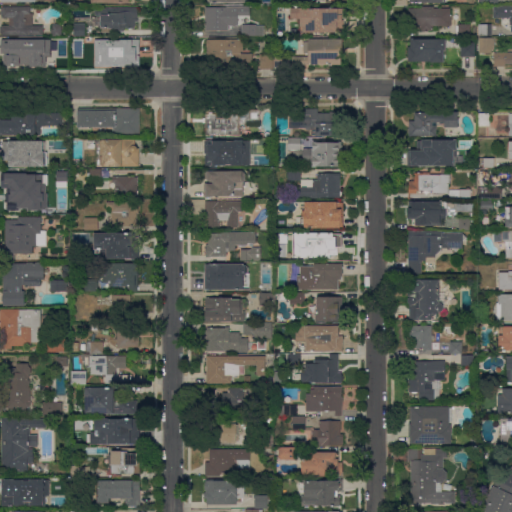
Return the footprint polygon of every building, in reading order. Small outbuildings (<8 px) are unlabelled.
[(303,31),(303,26),(300,26),(300,19),(291,19),(291,8),(299,8),(299,7),(328,7),(328,5),(332,5),(332,7),(337,7),(337,9),(343,9),(343,21),(344,21),(344,33),(337,33),(337,31),(303,31)] [(31,6),(31,13),(33,13),(33,25),(43,25),(43,35),(1,35),(1,33),(0,33),(0,28),(1,28),(1,25),(10,25),(10,18),(2,18),(2,8),(4,6),(31,6)] [(250,6),(250,15),(229,16),(229,30),(206,31),(206,7),(250,6)] [(450,8),(450,16),(451,16),(451,25),(432,25),(432,30),(422,30),(422,25),(409,25),(409,8),(422,8),(422,6),(435,6),(435,8),(443,8),(450,8)] [(509,25),(509,18),(493,18),(493,6),(511,6),(511,32),(511,25),(509,25)] [(97,7),(138,7),(138,17),(137,17),(137,22),(136,22),(136,26),(135,26),(135,28),(117,28),(101,29),(101,26),(93,26),(93,16),(97,16),(95,14),(95,9),(97,7)] [(86,23),(86,35),(75,35),(75,23),(86,23)] [(492,23),(492,35),(479,35),(479,23),(492,23)] [(62,35),(53,36),(53,24),(62,24),(62,35)] [(242,24),(257,24),(257,25),(264,25),(264,36),(242,36),(242,24)] [(471,35),(459,35),(459,24),(471,24),(471,35)] [(445,62),(408,62),(408,47),(411,47),(411,37),(418,37),(418,39),(446,39),(446,50),(445,50),(445,62)] [(480,37),(495,37),(495,50),(492,50),(492,53),(480,53),(480,37)] [(138,39),(138,61),(123,61),(123,58),(118,58),(118,56),(101,56),(101,54),(100,54),(100,48),(93,48),(93,38),(113,38),(113,39),(138,39)] [(342,38),(342,64),(326,64),(325,65),(320,66),(319,64),(292,65),(292,56),(309,56),(309,39),(342,38)] [(231,67),(231,66),(206,66),(206,39),(242,39),(242,41),(243,41),(243,52),(241,52),(241,53),(253,53),(253,67),(231,67)] [(16,41),(16,49),(23,49),(23,51),(32,51),(32,60),(9,60),(9,57),(1,57),(1,41),(16,41)] [(475,56),(461,56),(461,42),(475,42),(475,56)] [(86,66),(71,66),(71,53),(72,53),(72,48),(80,48),(80,53),(86,53),(86,66)] [(66,50),(66,66),(52,66),(52,50),(66,50)] [(511,64),(506,64),(506,66),(495,66),(495,52),(511,52),(511,64)] [(288,53),(288,67),(275,67),(275,69),(274,69),(274,54),(288,53)] [(274,69),(260,69),(260,54),(274,54),(274,69)] [(140,108),(141,136),(138,136),(138,135),(113,135),(113,127),(78,128),(77,111),(79,111),(79,108),(140,108)] [(289,128),(290,108),(318,109),(318,113),(330,113),(330,111),(338,112),(338,122),(335,122),(334,136),(316,136),(316,135),(312,135),(312,130),(307,130),(307,128),(289,128)] [(206,135),(206,113),(215,113),(215,117),(230,117),(231,113),(240,113),(240,109),(260,109),(260,122),(244,122),(244,126),(239,126),(239,136),(206,135)] [(0,135),(0,120),(2,120),(2,113),(63,112),(63,125),(46,125),(46,126),(41,126),(41,135),(36,135),(0,135)] [(409,135),(410,121),(415,121),(415,112),(458,113),(458,127),(445,127),(445,123),(437,123),(437,135),(409,135)] [(478,113),(490,113),(490,126),(478,126),(478,113)] [(301,137),(301,150),(288,150),(288,138),(301,137)] [(52,138),(52,150),(39,150),(39,138),(52,138)] [(456,138),(456,149),(453,149),(453,165),(411,166),(411,162),(407,162),(407,148),(416,148),(416,139),(456,138)] [(140,166),(123,166),(123,167),(103,167),(103,165),(101,165),(95,165),(95,140),(122,140),(122,139),(136,139),(136,146),(137,148),(140,148),(140,166)] [(217,140),(217,139),(222,139),(222,140),(243,140),(243,147),(241,147),(241,157),(242,157),(242,166),(227,166),(227,167),(220,167),(220,166),(205,166),(205,140),(217,140)] [(5,142),(18,142),(18,148),(30,148),(30,155),(54,155),(54,166),(43,166),(2,166),(2,154),(5,154),(5,142)] [(343,146),(343,164),(342,164),(342,167),(313,167),(313,160),(305,160),(305,148),(312,148),(313,142),(342,142),(342,146),(343,146)] [(495,157),(495,167),(484,168),(484,157),(495,157)] [(29,177),(36,177),(35,187),(29,187),(29,191),(39,192),(39,204),(36,204),(35,206),(34,206),(34,212),(28,212),(28,211),(8,211),(8,182),(10,182),(10,181),(1,181),(1,171),(7,171),(7,168),(14,169),(14,171),(23,171),(23,175),(29,175),(29,177)] [(101,180),(90,180),(90,168),(101,168),(101,180)] [(301,179),(318,179),(318,172),(341,172),(341,190),(342,191),(342,194),(341,195),(341,197),(299,197),(299,187),(301,187),(301,180),(288,180),(288,168),(302,169),(301,179)] [(206,178),(206,172),(209,169),(232,169),(231,170),(243,170),(243,172),(246,173),(246,179),(245,180),(245,185),(244,185),(244,196),(218,197),(215,197),(205,197),(205,183),(209,183),(209,181),(206,178)] [(488,187),(502,187),(503,198),(479,199),(479,187),(480,187),(480,171),(488,171),(488,187)] [(431,173),(431,174),(449,174),(449,193),(427,193),(427,191),(410,191),(410,181),(415,181),(415,173),(431,173)] [(139,177),(139,186),(138,186),(138,197),(115,197),(115,183),(113,183),(113,176),(139,177)] [(471,188),(472,199),(460,199),(460,198),(450,198),(450,189),(461,189),(461,188),(471,188)] [(494,211),(481,211),(481,199),(494,199),(494,211)] [(413,225),(413,218),(408,218),(409,207),(409,200),(445,200),(444,207),(445,207),(445,214),(444,214),(444,219),(442,219),(442,223),(441,225),(413,225)] [(139,201),(139,213),(138,213),(138,225),(112,225),(112,207),(107,207),(107,201),(139,201)] [(242,201),(242,211),(239,211),(239,227),(227,227),(228,220),(220,220),(220,227),(205,227),(205,201),(242,201)] [(338,201),(338,202),(344,202),(344,226),(341,226),(341,227),(305,227),(305,226),(301,226),(301,216),(302,216),(302,210),(305,210),(305,201),(338,201)] [(42,216),(42,233),(37,233),(37,245),(33,245),(33,253),(15,253),(15,259),(2,259),(2,246),(6,246),(6,219),(18,219),(18,216),(42,216)] [(85,217),(99,217),(99,229),(85,229),(85,217)] [(471,218),(471,229),(459,229),(459,218),(471,218)] [(453,247),(436,247),(436,253),(421,253),(421,271),(417,271),(417,273),(408,273),(408,238),(409,238),(409,230),(443,230),(443,232),(463,232),(463,233),(467,237),(463,241),(463,247),(460,247),(457,251),(453,247)] [(511,241),(494,241),(494,232),(502,232),(502,230),(511,230),(511,241)] [(138,231),(138,244),(139,244),(139,258),(94,258),(94,252),(95,252),(95,248),(94,248),(94,232),(97,232),(138,231)] [(256,243),(248,243),(248,245),(238,245),(237,248),(236,248),(236,250),(231,250),(231,251),(227,251),(227,256),(211,256),(211,257),(206,257),(206,255),(207,255),(207,244),(208,244),(209,232),(230,233),(230,231),(256,232),(256,237),(258,237),(258,241),(256,241),(256,243)] [(318,232),(318,238),(324,238),(324,232),(338,232),(339,244),(343,244),(343,258),(330,258),(330,257),(319,257),(319,256),(311,256),(311,257),(299,257),(299,237),(297,238),(297,232),(318,232)] [(262,247),(262,258),(260,258),(260,261),(252,261),(252,260),(241,260),(241,249),(252,249),(252,247),(262,247)] [(25,305),(4,305),(4,301),(3,300),(3,296),(4,294),(4,269),(3,269),(3,267),(4,267),(4,262),(44,262),(44,279),(41,279),(41,286),(29,285),(23,285),(23,290),(25,290),(25,305)] [(109,285),(109,282),(103,282),(103,262),(138,262),(138,274),(136,274),(136,285),(111,285),(109,285)] [(244,263),(244,265),(246,265),(246,273),(248,273),(248,286),(243,286),(243,289),(204,289),(204,263),(209,263),(244,263)] [(344,263),(344,275),(342,275),(342,279),(339,279),(339,289),(311,289),(311,288),(307,288),(307,275),(308,275),(308,266),(314,266),(314,263),(344,263)] [(273,270),(273,282),(260,282),(260,270),(273,270)] [(511,290),(499,290),(499,271),(511,271),(511,290)] [(68,279),(68,291),(51,291),(51,280),(68,279)] [(98,279),(98,291),(85,291),(85,279),(98,279)] [(440,292),(445,292),(445,313),(432,313),(432,319),(410,319),(410,303),(408,303),(408,279),(440,279),(440,292)] [(274,292),(274,305),(259,305),(259,292),(274,292)] [(290,304),(290,292),(305,292),(305,304),(290,304)] [(511,319),(497,319),(497,302),(499,302),(499,293),(511,293),(511,319)] [(112,294),(131,295),(131,308),(139,308),(139,320),(111,320),(111,310),(112,310),(112,294)] [(317,297),(343,296),(343,321),(316,321),(316,319),(315,319),(315,318),(314,317),(314,316),(315,315),(316,315),(316,310),(315,309),(315,308),(316,306),(317,306),(317,304),(316,303),(315,302),(315,301),(316,300),(317,299),(317,297)] [(245,321),(207,322),(206,297),(232,297),(232,299),(241,298),(241,299),(246,299),(246,301),(248,301),(248,305),(247,305),(247,312),(245,312),(245,321)] [(1,309),(20,309),(41,309),(42,327),(39,327),(39,332),(40,332),(40,342),(38,342),(38,352),(30,352),(30,345),(13,345),(13,348),(2,349),(1,309)] [(272,323),(272,338),(255,338),(255,334),(244,335),(244,323),(272,323)] [(432,349),(425,349),(425,348),(414,348),(414,338),(409,338),(409,324),(432,324),(432,349)] [(118,325),(140,325),(140,347),(129,347),(129,348),(124,348),(124,347),(118,347),(118,325)] [(339,325),(339,335),(343,335),(343,351),(306,351),(306,340),(296,340),(296,332),(299,332),(299,325),(305,325),(339,325)] [(511,349),(506,349),(506,351),(500,351),(500,326),(503,326),(503,325),(511,325),(511,349)] [(207,335),(207,327),(212,327),(226,327),(225,326),(230,326),(230,332),(240,332),(240,338),(249,338),(249,350),(207,351),(207,335)] [(47,352),(47,338),(69,338),(69,351),(47,352)] [(87,354),(87,341),(107,341),(107,353),(94,354),(87,354)] [(462,353),(450,353),(451,341),(463,341),(462,353)] [(94,355),(118,355),(118,367),(120,367),(120,375),(129,374),(130,382),(120,382),(120,383),(106,383),(106,381),(104,381),(104,376),(106,376),(106,374),(91,374),(91,367),(85,367),(85,361),(83,361),(83,354),(87,354),(94,354),(94,355)] [(301,354),(302,366),(289,366),(289,354),(301,354)] [(339,372),(342,372),(342,374),(344,375),(344,380),(342,381),(342,383),(315,383),(315,382),(303,382),(303,379),(301,379),(302,372),(303,372),(303,369),(306,369),(306,363),(313,363),(313,361),(315,361),(315,359),(330,359),(330,354),(339,354),(339,372)] [(207,355),(266,355),(266,375),(257,375),(257,364),(244,364),(244,375),(232,375),(232,383),(207,383),(207,372),(206,371),(206,367),(207,365),(207,355)] [(475,365),(462,365),(462,355),(475,355),(475,365)] [(68,356),(68,365),(57,365),(57,356),(68,356)] [(412,391),(409,391),(409,378),(412,378),(412,366),(416,366),(416,360),(446,360),(446,380),(440,380),(440,398),(420,398),(420,391),(418,391),(417,393),(413,393),(412,391)] [(31,407),(27,407),(27,409),(23,409),(23,407),(18,407),(18,408),(15,408),(15,409),(11,409),(11,407),(8,407),(8,399),(7,399),(7,392),(2,392),(2,379),(8,379),(8,367),(17,367),(17,363),(31,363),(31,373),(29,375),(29,380),(30,380),(30,387),(31,387),(31,407)] [(87,371),(87,384),(71,384),(72,370),(87,371)] [(342,386),(342,396),(343,396),(343,415),(335,415),(335,410),(329,410),(328,411),(326,411),(325,410),(324,410),(324,411),(307,411),(306,394),(311,394),(311,389),(315,389),(315,386),(342,386)] [(114,387),(114,401),(118,401),(118,400),(138,400),(138,414),(86,414),(86,387),(114,387)] [(244,387),(243,398),(245,398),(245,409),(222,409),(223,392),(228,392),(228,389),(230,389),(230,387),(244,387)] [(511,387),(511,412),(499,413),(498,394),(499,394),(499,389),(503,389),(503,388),(511,387)] [(62,401),(62,415),(43,415),(43,401),(62,401)] [(298,415),(274,415),(274,405),(290,404),(297,404),(298,415)] [(449,406),(449,407),(451,407),(451,442),(410,442),(410,436),(409,436),(409,422),(411,422),(411,420),(410,420),(410,405),(411,405),(449,406)] [(306,416),(306,429),(294,429),(293,416),(306,416)] [(3,461),(2,461),(2,417),(24,417),(24,418),(47,418),(47,427),(32,427),(32,429),(31,429),(31,435),(38,435),(38,446),(29,446),(29,448),(34,448),(34,463),(30,463),(30,465),(29,465),(29,471),(3,471),(3,461)] [(125,418),(125,417),(133,417),(133,420),(140,420),(140,443),(95,443),(95,434),(96,434),(96,430),(95,430),(95,418),(125,418)] [(212,442),(213,417),(237,417),(237,424),(239,424),(239,441),(237,441),(237,442),(212,442)] [(511,418),(511,443),(501,443),(501,418),(511,418)] [(320,420),(341,420),(341,434),(344,434),(344,443),(343,443),(343,445),(325,445),(325,446),(320,446),(320,445),(312,445),(312,442),(311,442),(311,429),(320,429),(320,420)] [(279,459),(279,447),(298,447),(298,459),(279,459)] [(120,448),(139,448),(139,453),(141,453),(141,473),(126,473),(126,472),(122,472),(122,473),(107,473),(107,454),(112,454),(112,451),(120,451),(120,448)] [(250,448),(250,468),(237,468),(237,473),(221,473),(221,476),(206,476),(206,461),(210,461),(210,448),(250,448)] [(456,491),(456,503),(445,502),(445,504),(439,504),(439,503),(432,503),(432,502),(418,502),(418,504),(414,504),(414,502),(409,502),(409,493),(411,493),(411,460),(408,460),(408,448),(423,448),(423,454),(436,454),(436,448),(448,448),(448,457),(444,457),(444,468),(448,471),(448,478),(443,482),(437,482),(437,491),(456,491)] [(336,451),(336,458),(340,458),(340,462),(343,462),(344,472),(339,472),(339,474),(335,474),(335,476),(314,476),(314,474),(303,474),(303,456),(309,456),(313,452),(336,451)] [(511,511),(486,511),(482,510),(493,485),(495,486),(499,478),(501,479),(511,468),(511,511)] [(5,478),(45,478),(45,504),(14,504),(14,494),(4,494),(5,478)] [(317,480),(317,479),(344,479),(344,491),(338,491),(338,495),(341,495),(341,506),(303,506),(303,504),(301,504),(299,501),(299,498),(302,495),(299,495),(299,481),(305,481),(305,480),(317,480)] [(141,480),(141,506),(126,506),(126,498),(110,498),(110,503),(98,503),(98,502),(97,502),(97,481),(100,481),(100,480),(141,480)] [(207,504),(207,489),(206,489),(206,480),(216,480),(216,481),(238,480),(238,484),(240,484),(241,491),(237,491),(238,504),(207,504)] [(435,490),(451,490),(451,482),(435,482),(435,490)] [(268,495),(268,508),(255,508),(255,495),(268,495)]
